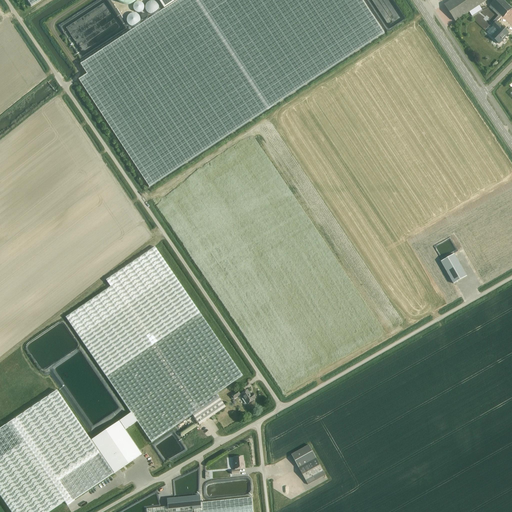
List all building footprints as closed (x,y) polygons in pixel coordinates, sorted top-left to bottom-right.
[(158,0),(165,9),(81,64),(87,74),(79,80),(80,81),(151,187),(384,33),(362,0),(158,0)] [(455,22),(487,0),(451,0),(444,5),(455,22)] [(503,18),(511,9),(502,0),(495,0),(490,5),(503,18)] [(493,26),(487,33),(491,37),(499,44),(509,33),(502,26),(501,27),(496,22),(492,26),(493,26)] [(84,305),(66,317),(79,337),(131,413),(137,422),(151,443),(192,415),(199,425),(225,407),(216,394),(242,376),(172,273),(154,247),(126,266),(106,280),(110,287),(84,305)] [(441,262),(453,284),(467,276),(454,254),(441,262)] [(253,400),(255,398),(252,394),(250,395),(247,390),(240,394),(247,404),(253,400)] [(51,394),(0,428),(0,495),(11,511),(48,511),(64,502),(67,505),(113,474),(91,441),(90,440),(57,391),(51,394)] [(131,413),(91,441),(113,474),(141,455),(125,430),(137,422),(131,413)] [(328,479),(316,458),(309,445),(291,455),(310,489),(328,479)] [(231,471),(231,474),(239,474),(238,470),(238,469),(244,468),(244,464),(243,464),(242,457),(234,457),(234,463),(234,471),(231,471)] [(191,511),(192,510),(193,510),(193,511),(252,511),(251,497),(200,503),(199,496),(167,499),(167,507),(146,509),(146,511),(191,511)]
